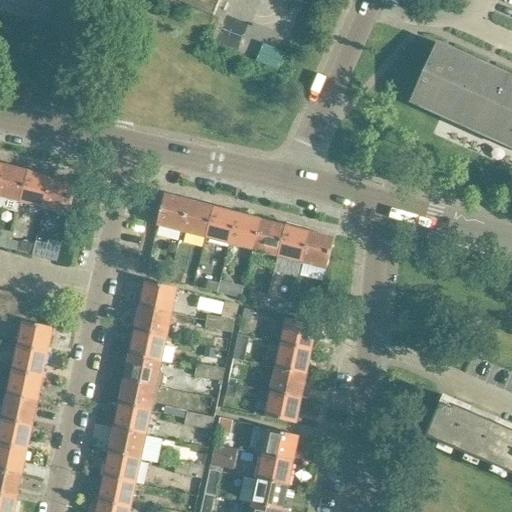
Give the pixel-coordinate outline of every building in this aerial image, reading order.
[(173,0),(213,16),(220,0),(173,0)] [(511,77),(437,43),(410,103),(448,120),(511,149),(511,77)] [(21,203),(28,172),(4,166),(0,183),(0,208),(17,213),(20,202),(21,203)] [(45,209),(53,178),(28,172),(21,203),(45,209)] [(69,215),(77,185),(53,178),(45,209),(69,215)] [(180,232),(188,202),(164,196),(156,226),(180,232)] [(205,239),(212,209),(188,202),(180,232),(205,239)] [(229,245),(237,215),(212,209),(205,239),(229,245)] [(253,251),(261,221),(237,215),(229,245),(253,251)] [(277,258),(285,228),(261,221),(253,251),(250,261),(260,264),(263,254),(277,258)] [(301,264),(309,234),(285,228),(277,258),(301,264)] [(326,270),(334,240),(309,234),(301,264),(326,270)] [(0,247),(8,249),(10,240),(10,239),(0,236),(0,247)] [(22,241),(19,251),(31,255),(34,244),(22,241)] [(49,241),(44,258),(57,262),(61,244),(49,241)] [(166,268),(150,264),(148,274),(164,277),(166,268)] [(178,283),(180,273),(172,271),(169,281),(178,283)] [(206,290),(218,293),(220,284),(208,282),(206,290)] [(179,290),(146,283),(141,308),(173,315),(179,290)] [(226,295),(239,298),(242,287),(228,283),(226,295)] [(248,301),(265,304),(267,295),(251,290),(248,301)] [(13,321),(18,295),(6,292),(0,318),(13,321)] [(26,323),(31,298),(18,295),(13,321),(23,323),(26,323)] [(37,326),(42,300),(31,298),(26,323),(37,326)] [(50,329),(57,303),(42,300),(37,326),(50,329)] [(279,301),(277,308),(288,311),(290,304),(279,301)] [(314,308),(301,305),(299,313),(312,317),(314,308)] [(168,339),(173,315),(141,308),(136,332),(168,339)] [(251,321),(253,311),(245,308),(242,319),(251,321)] [(218,331),(220,318),(207,315),(206,320),(204,328),(218,331)] [(232,333),(235,321),(220,318),(218,331),(232,333)] [(311,351),(316,326),(286,320),(280,345),(311,351)] [(37,326),(26,323),(23,323),(18,348),(48,354),(53,330),(50,329),(37,326)] [(163,363),(168,339),(136,332),(131,356),(163,363)] [(249,337),(238,334),(233,360),(244,362),(244,361),(249,337)] [(306,375),(311,351),(280,345),(275,369),(306,375)] [(43,379),(48,354),(18,348),(12,372),(43,379)] [(158,388),(163,363),(131,356),(126,381),(158,388)] [(207,379),(210,366),(197,363),(194,376),(207,379)] [(222,382),(224,369),(210,366),(207,379),(222,382)] [(301,400),(306,375),(275,369),(270,393),(301,400)] [(37,403),(43,379),(12,372),(7,396),(37,403)] [(152,412),(158,388),(126,381),(120,405),(152,412)] [(229,386),(226,398),(235,400),(238,388),(229,386)] [(296,424),(301,400),(270,393),(265,418),(296,424)] [(32,427),(37,403),(7,396),(2,421),(32,427)] [(511,431),(454,406),(453,406),(452,409),(441,404),(426,438),(437,442),(454,450),(463,454),(480,461),(489,465),(507,472),(511,474),(511,431)] [(147,436),(152,412),(120,405),(115,429),(147,436)] [(197,427),(200,415),(187,412),(187,411),(165,407),(163,414),(185,419),(184,425),(197,427)] [(211,430),(214,418),(200,415),(197,427),(211,430)] [(220,419),(217,433),(229,435),(232,422),(220,419)] [(0,445),(27,451),(32,427),(2,421),(0,428),(0,445)] [(142,460),(147,436),(115,429),(110,454),(142,460)] [(293,462),(298,437),(267,430),(261,455),(293,462)] [(0,470),(22,475),(27,451),(0,445),(0,470)] [(225,447),(214,446),(211,458),(222,460),(223,454),(225,447)] [(137,485),(142,460),(110,454),(105,478),(137,485)] [(288,487),(293,462),(261,455),(256,480),(288,487)] [(187,476),(190,463),(177,461),(174,473),(187,476)] [(201,479),(204,466),(190,463),(187,476),(201,479)] [(0,496),(16,500),(22,475),(0,470),(0,496)] [(215,497),(220,472),(210,470),(204,495),(215,497)] [(131,509),(137,485),(105,478),(100,502),(131,509)] [(283,511),(288,487),(256,480),(251,505),(283,511)] [(211,511),(215,497),(204,495),(200,511),(211,511)] [(0,511),(13,511),(16,500),(0,496),(0,511)] [(130,511),(131,509),(100,502),(97,511),(130,511)]
